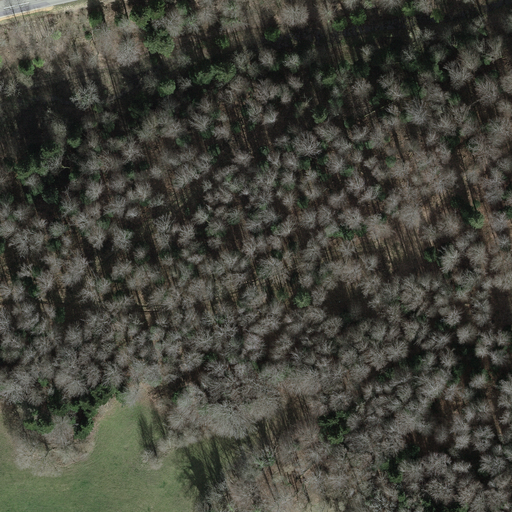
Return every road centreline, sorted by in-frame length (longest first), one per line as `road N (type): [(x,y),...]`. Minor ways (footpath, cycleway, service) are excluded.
road 1 (track): [(511,219),(309,258),(165,305),(5,298)]
road 2 (track): [(0,94),(234,29),(401,0)]
road 3 (track): [(347,40),(511,15)]
road 4 (track): [(84,302),(94,263),(180,199)]
road 5 (track): [(420,239),(424,218),(511,143)]
